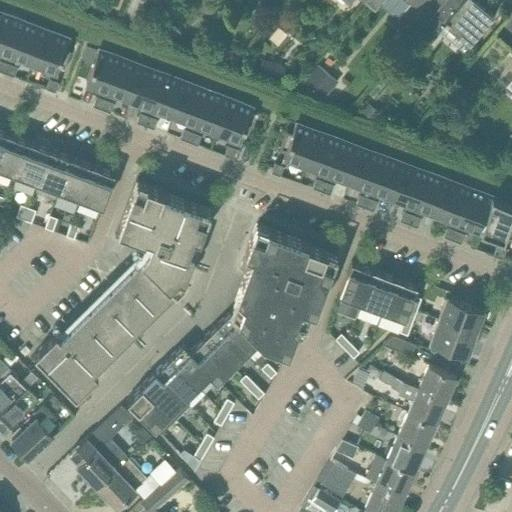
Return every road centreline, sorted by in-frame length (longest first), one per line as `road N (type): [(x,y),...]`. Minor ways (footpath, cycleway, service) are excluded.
road 1 (residential): [(511,277),(0,84)]
road 2 (tertiary): [(441,511),(511,369)]
